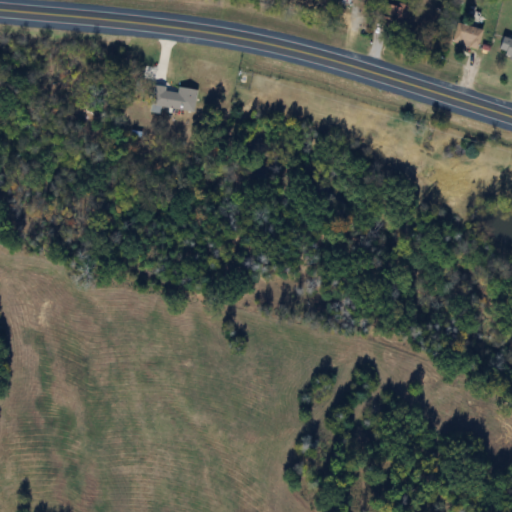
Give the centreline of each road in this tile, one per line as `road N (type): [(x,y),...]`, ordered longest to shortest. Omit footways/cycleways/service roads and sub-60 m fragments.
road 1 (primary): [(511,117),(311,54),(138,22)]
road 2 (primary): [(138,22),(0,9)]
